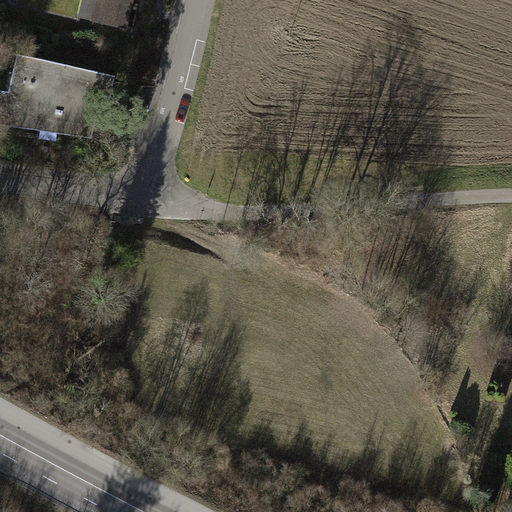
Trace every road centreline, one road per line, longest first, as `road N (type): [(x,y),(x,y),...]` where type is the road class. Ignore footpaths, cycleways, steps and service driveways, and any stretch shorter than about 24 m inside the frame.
road 1 (track): [(511,196),(267,212),(148,204)]
road 2 (residential): [(196,0),(148,204),(0,182)]
road 3 (secondary): [(134,511),(0,441)]
